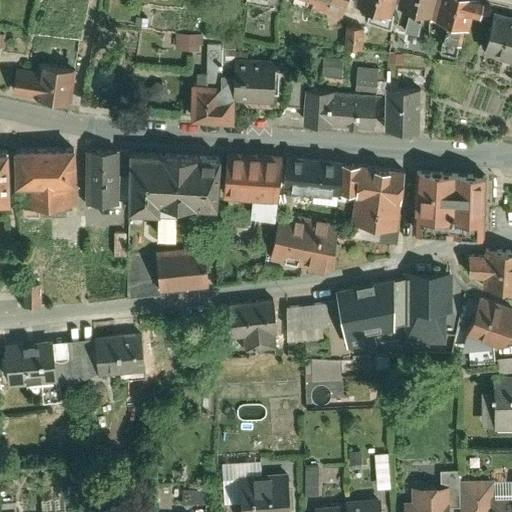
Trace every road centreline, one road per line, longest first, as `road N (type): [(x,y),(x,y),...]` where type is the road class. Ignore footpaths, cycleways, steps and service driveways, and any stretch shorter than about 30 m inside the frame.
road 1 (residential): [(511,233),(336,273),(0,313)]
road 2 (tertiary): [(511,152),(191,130),(0,100)]
